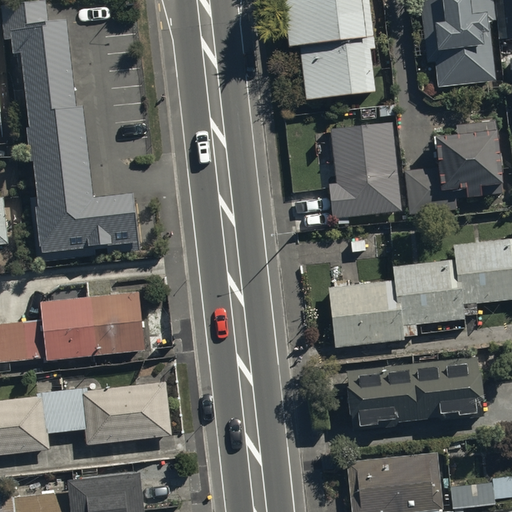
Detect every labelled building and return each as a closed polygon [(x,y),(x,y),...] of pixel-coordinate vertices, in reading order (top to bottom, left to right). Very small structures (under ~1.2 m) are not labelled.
[(325,0),(286,4),(292,56),(303,55),(308,107),(378,99),(373,57),(377,57),(370,0),(325,0)] [(421,0),(429,68),(437,67),(439,92),(498,85),(491,25),(497,24),(494,0),(421,0)] [(511,0),(503,0),(508,43),(511,42),(511,0)] [(43,259),(142,248),(136,194),(97,198),(86,107),(78,107),(68,20),(48,23),(46,5),(4,10),(8,43),(15,42),(16,52),(24,51),(33,126),(29,126),(33,160),(36,160),(42,205),(37,205),(43,259)] [(459,215),(457,200),(505,194),(497,126),(436,134),(441,173),(406,177),(411,221),(459,215)] [(331,189),(334,224),(403,217),(395,127),(332,133),(337,188),(331,189)] [(0,250),(11,249),(6,202),(0,203),(0,250)] [(398,285),(330,292),(337,352),(406,345),(404,331),(467,324),(465,310),(511,304),(511,243),(455,250),(457,266),(396,273),(398,285)] [(0,367),(48,362),(49,367),(148,356),(141,298),(43,308),(45,325),(0,329),(0,367)] [(475,353),(345,367),(351,422),(481,408),(475,353)] [(38,398),(38,401),(0,405),(0,460),(52,454),(50,439),(87,435),(89,450),(174,441),(167,387),(90,396),(90,392),(38,398)] [(345,458),(351,511),(373,511),(442,504),(435,447),(345,458)] [(0,484),(0,511),(143,511),(138,464),(65,472),(67,486),(11,492),(10,483),(0,484)] [(491,479),(449,483),(452,505),(494,501),(494,496),(511,494),(511,471),(490,474),(491,479)]
